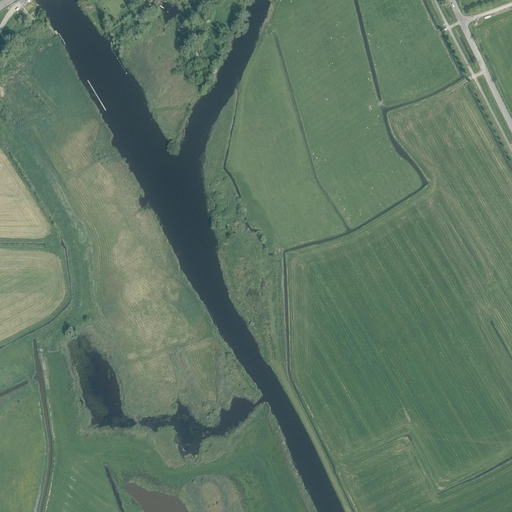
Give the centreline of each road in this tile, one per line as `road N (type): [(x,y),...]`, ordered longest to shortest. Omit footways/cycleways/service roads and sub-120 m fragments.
road 1 (unknown): [(431,0),(511,157)]
road 2 (tertiary): [(511,125),(451,0)]
